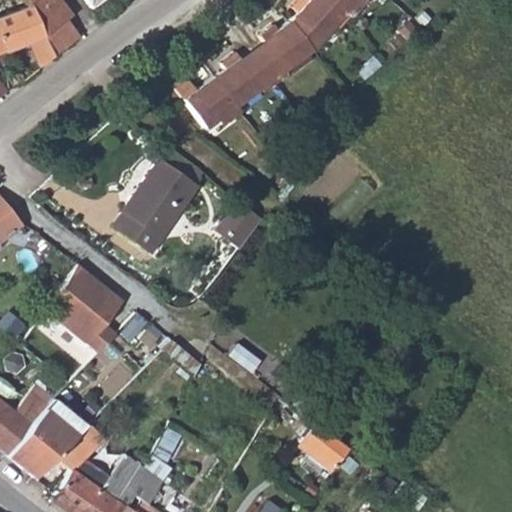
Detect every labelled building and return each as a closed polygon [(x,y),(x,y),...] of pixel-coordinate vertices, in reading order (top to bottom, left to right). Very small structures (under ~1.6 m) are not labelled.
[(22,0),(24,6),(29,5),(42,36),(54,56),(76,38),(64,24),(70,19),(56,0),(22,0)] [(315,0),(310,5),(305,1),(303,0),(298,0),(292,7),(297,11),(289,21),(278,30),(273,24),(264,31),(295,59),(311,47),(333,22),(338,25),(359,0),(315,0)] [(54,56),(42,36),(29,5),(24,6),(0,13),(0,49),(2,49),(3,51),(24,43),(38,68),(54,56)] [(295,59),(264,31),(259,35),(264,41),(268,46),(247,63),(243,58),(238,52),(224,63),(230,69),(201,93),(192,81),(177,94),(207,132),(222,119),(227,124),(244,111),(240,106),(263,86),(267,91),(291,72),(286,66),(295,59)] [(264,41),(243,58),(247,63),(268,46),(264,41)] [(171,150),(164,162),(194,181),(200,171),(171,150)] [(164,162),(157,157),(122,209),(123,211),(112,226),(148,250),(194,181),(164,162)] [(0,236),(19,222),(15,217),(0,198),(0,236)] [(260,216),(236,198),(220,220),(232,229),(228,235),(240,244),(251,229),(260,216)] [(220,220),(216,226),(228,235),(232,229),(220,220)] [(119,300),(74,263),(48,300),(60,311),(54,318),(94,352),(112,333),(100,323),(119,300)] [(156,339),(144,329),(137,336),(148,346),(156,339)] [(176,361),(193,373),(199,359),(171,339),(160,350),(176,361)] [(170,369),(176,361),(160,350),(152,358),(170,369)] [(0,449),(2,451),(26,422),(49,397),(33,380),(23,392),(11,408),(0,399),(0,449)] [(78,428),(49,397),(26,422),(2,451),(31,474),(53,452),(78,428)] [(165,416),(145,400),(138,409),(160,425),(165,416)] [(66,466),(46,496),(69,511),(114,511),(120,503),(122,505),(131,492),(126,489),(141,467),(141,466),(108,443),(81,477),(69,467),(83,453),(101,436),(86,421),(79,428),(78,428),(53,452),(66,466)] [(333,466),(349,447),(314,421),(299,441),(333,466)] [(145,502),(169,467),(168,466),(150,452),(141,466),(141,467),(126,489),(131,492),(145,502)] [(114,511),(157,511),(158,511),(145,502),(131,492),(122,505),(120,503),(114,511)] [(274,506),(282,511),(297,511),(300,509),(281,497),(274,506)]
